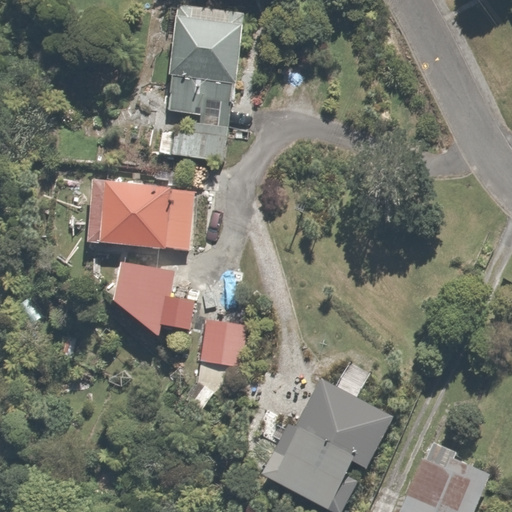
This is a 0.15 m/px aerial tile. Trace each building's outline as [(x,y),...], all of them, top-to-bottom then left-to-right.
[(257,19),(189,11),(177,116),(217,121),(219,108),(246,111),(257,19)] [(184,129),(181,160),(233,165),(236,134),(184,129)] [(102,186),(99,253),(198,257),(201,190),(102,186)] [(180,268),(150,264),(145,305),(171,309),(168,331),(201,336),(204,309),(176,305),(180,268)] [(254,326),(215,322),(210,366),(249,371),(254,326)] [(358,511),(406,417),(337,383),(311,435),(303,431),(278,482),(338,511),(358,511)] [(485,511),(500,481),(439,452),(411,511),(485,511)]
